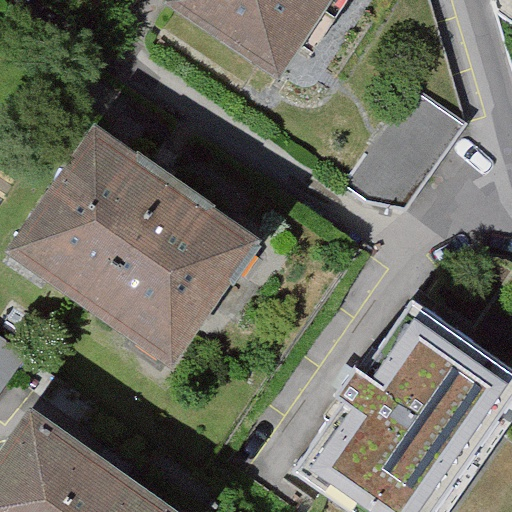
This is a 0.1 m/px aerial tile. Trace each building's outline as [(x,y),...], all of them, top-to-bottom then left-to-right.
[(180,0),(174,11),(281,81),(335,0),(180,0)] [(370,206),(412,214),(468,128),(414,93),(349,192),(370,206)] [(254,247),(99,141),(20,256),(175,362),(254,247)] [(430,511),(511,396),(511,371),(417,306),(301,471),(360,511),(430,511)] [(171,511),(38,419),(0,472),(0,511),(171,511)]
